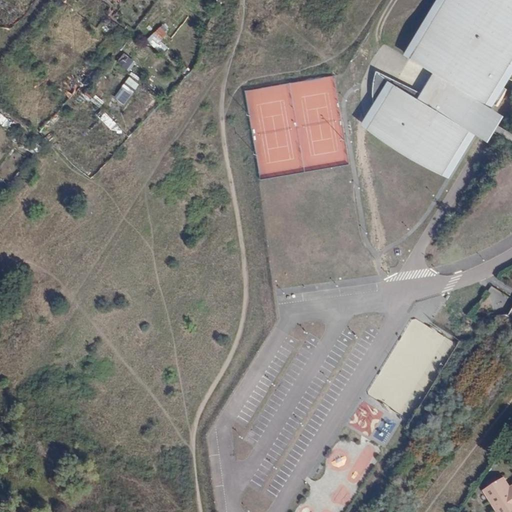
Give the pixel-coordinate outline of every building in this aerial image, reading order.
[(438,100),(380,72),(378,80),(377,88),(377,99),(379,107),(380,113),(374,124),(451,172),(476,133),(472,130),(478,119),(486,105),(491,107),(495,102),(502,106),(511,90),(505,85),(510,77),(511,77),(511,0),(450,0),(414,59),(450,81),(438,100)] [(0,6),(0,18),(8,24),(14,17),(0,6)] [(161,55),(168,48),(154,33),(147,39),(161,55)] [(116,69),(128,74),(134,61),(122,55),(116,69)] [(67,98),(94,74),(84,64),(58,88),(67,98)] [(132,75),(106,103),(115,112),(141,84),(132,75)] [(54,112),(64,103),(59,97),(49,105),(54,112)] [(102,109),(96,115),(118,137),(124,131),(102,109)] [(0,112),(0,123),(6,129),(12,123),(0,112)] [(381,368),(367,395),(414,419),(454,340),(412,319),(399,345),(401,346),(397,355),(402,358),(393,375),(381,368)] [(383,417),(371,439),(383,446),(396,424),(383,417)] [(511,492),(504,479),(485,490),(498,511),(510,511),(511,511),(511,492)]
